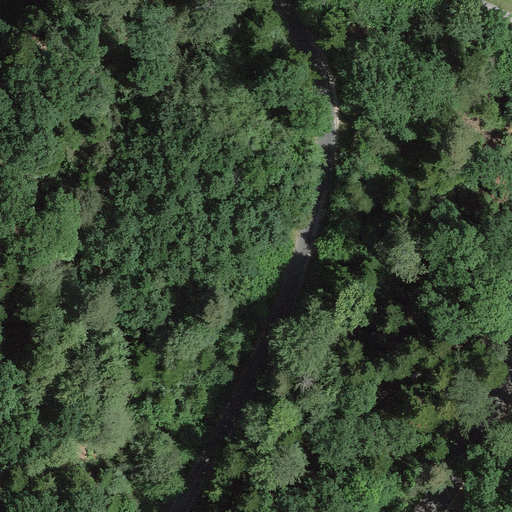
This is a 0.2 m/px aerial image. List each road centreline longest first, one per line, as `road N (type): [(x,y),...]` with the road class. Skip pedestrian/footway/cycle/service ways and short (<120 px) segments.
road 1 (residential): [(275,0),(312,60),(325,105),(319,194),(271,340),(183,511)]
road 2 (unclassified): [(511,367),(435,511)]
